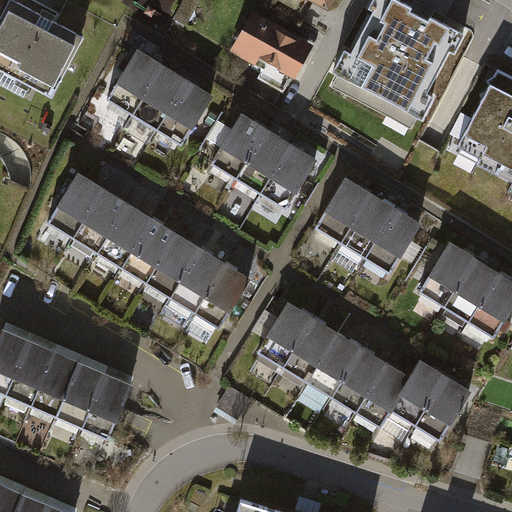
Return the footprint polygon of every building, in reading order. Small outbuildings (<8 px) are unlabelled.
[(81,37),(13,0),(8,0),(0,15),(0,69),(49,96),(81,37)] [(311,29),(259,0),(246,0),(227,36),(251,50),(247,55),(256,60),(254,63),(279,78),(288,62),(292,64),(311,29)] [(364,0),(324,81),(414,125),(457,37),(418,14),(392,0),(364,0)] [(134,31),(105,81),(129,97),(160,47),(134,31)] [(160,47),(129,97),(154,111),(185,63),(160,47)] [(511,61),(495,53),(449,136),(511,170),(511,61)] [(185,63),(154,111),(177,126),(209,78),(185,63)] [(242,96),(212,146),(236,162),(268,112),(242,96)] [(268,112),(236,162),(250,169),(263,177),(294,127),(268,112)] [(294,127),(263,177),(287,192),(317,142),(294,127)] [(347,159),(316,211),(342,226),(372,175),(347,159)] [(75,175),(44,225),(69,240),(100,190),(75,175)] [(372,175),(342,226),(365,240),(396,190),(372,175)] [(100,190),(69,240),(94,255),(125,205),(100,190)] [(396,190),(365,240),(391,256),(421,206),(396,190)] [(125,205),(94,255),(119,271),(150,220),(125,205)] [(150,220),(119,271),(144,286),(175,236),(150,220)] [(451,223),(421,276),(446,290),(476,240),(451,223)] [(175,236),(144,286),(170,301),(201,251),(175,236)] [(476,240),(446,290),(469,305),(501,255),(476,240)] [(201,251),(170,301),(195,317),(226,266),(201,251)] [(511,261),(501,255),(469,305),(495,320),(511,292),(511,261)] [(226,266),(195,317),(220,332),(251,282),(226,266)] [(289,284),(257,335),(284,351),(315,301),(289,284)] [(315,301),(284,351),(308,364),(339,316),(315,301)] [(339,316),(308,364),(332,379),(364,330),(339,316)] [(364,330),(332,379),(357,394),(387,345),(364,330)] [(1,333),(0,335),(0,396),(5,398),(28,344),(1,333)] [(410,358),(391,393),(415,408),(447,358),(421,341),(410,358)] [(28,344),(5,398),(30,409),(54,355),(28,344)] [(387,345),(357,394),(382,411),(391,393),(410,358),(387,345)] [(54,355),(30,409),(56,420),(79,366),(54,355)] [(447,358),(415,408),(441,423),(473,374),(447,358)] [(79,366),(56,420),(81,431),(104,377),(79,366)] [(104,377),(81,431),(107,442),(130,388),(104,377)] [(0,487),(0,511),(15,511),(22,496),(0,487)] [(22,496),(15,511),(45,511),(47,507),(22,496)]
